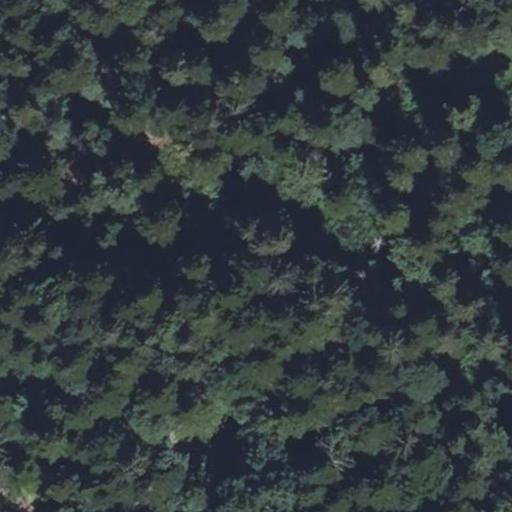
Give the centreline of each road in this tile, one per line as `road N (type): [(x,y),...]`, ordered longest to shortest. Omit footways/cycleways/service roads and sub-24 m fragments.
road 1 (tertiary): [(511,400),(216,449),(186,446),(0,374)]
road 2 (track): [(230,133),(511,98)]
